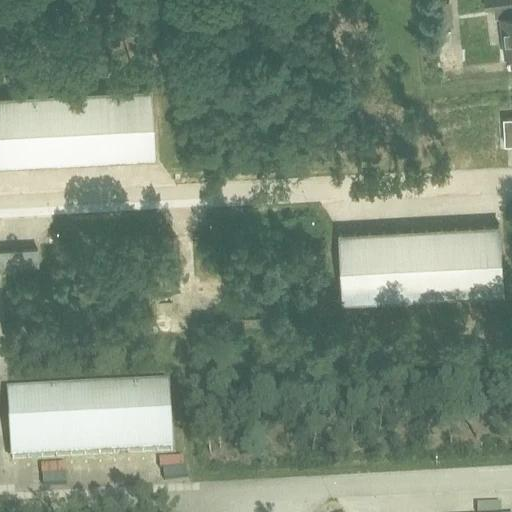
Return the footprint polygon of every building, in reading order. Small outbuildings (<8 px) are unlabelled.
[(511,0),(485,0),(486,8),(493,7),(494,18),(501,18),(505,56),(511,54),(511,0)] [(450,37),(449,63),(463,63),(463,38),(450,37)] [(0,95),(0,166),(156,158),(153,87),(0,95)] [(511,118),(502,119),(504,145),(511,144),(511,118)] [(505,218),(504,201),(452,204),(453,221),(505,218)] [(500,223),(338,230),(342,302),(505,292),(500,223)] [(0,251),(1,267),(2,267),(39,265),(38,249),(0,251)] [(11,461),(174,452),(171,383),(7,390),(11,461)]
